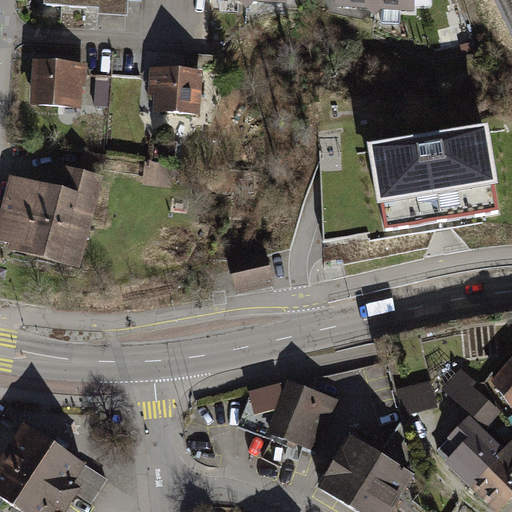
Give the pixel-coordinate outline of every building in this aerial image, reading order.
[(126,0),(43,0),(43,5),(84,9),(125,12),(126,0)] [(412,0),(330,0),(330,8),(412,11),(412,0)] [(190,52),(189,69),(205,70),(206,54),(190,52)] [(86,71),(34,67),(31,110),(83,113),(86,71)] [(200,73),(152,70),(149,114),(198,116),(200,73)] [(98,106),(108,106),(109,82),(98,82),(98,106)] [(488,130),(372,150),(387,237),(503,217),(488,130)] [(55,190),(12,179),(0,228),(0,249),(82,270),(104,179),(61,169),(55,190)] [(262,254),(230,261),(238,296),(269,289),(262,254)] [(511,359),(491,387),(511,412),(511,359)] [(503,417),(460,377),(446,392),(489,432),(503,417)] [(432,378),(398,387),(406,415),(439,405),(432,378)] [(249,392),(236,435),(318,461),(338,398),(290,383),(249,392)] [(463,420),(432,454),(469,487),(501,453),(463,420)] [(55,511),(85,467),(21,425),(0,455),(0,506),(8,511),(55,511)] [(382,457),(343,433),(315,478),(370,511),(388,511),(409,478),(417,483),(401,427),(382,457)] [(511,440),(501,453),(469,487),(496,511),(503,511),(511,502),(511,440)]
